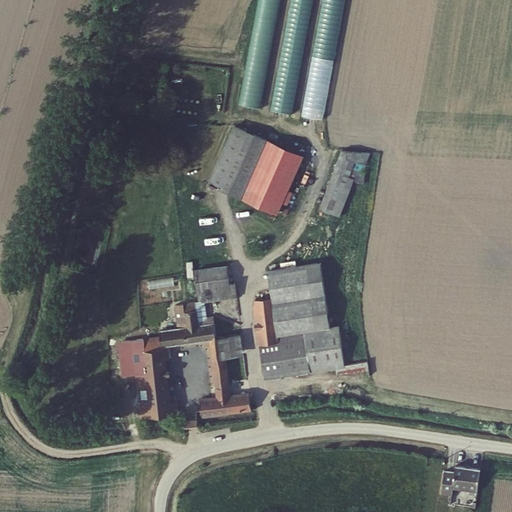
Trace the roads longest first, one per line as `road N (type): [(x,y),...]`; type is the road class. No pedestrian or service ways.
road 1 (unclassified): [(511,449),(356,428),(272,436),(180,462),(167,478),(160,511)]
road 2 (track): [(208,192),(239,260),(272,436)]
road 3 (track): [(192,454),(148,444),(53,451),(26,435),(0,395)]
